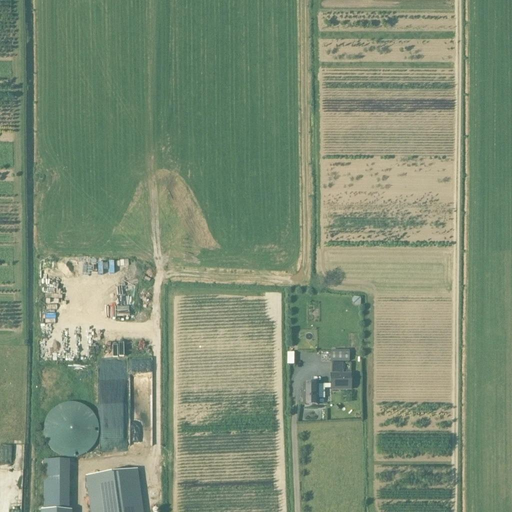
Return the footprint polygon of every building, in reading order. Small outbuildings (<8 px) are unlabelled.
[(118,317),(130,317),(130,301),(118,301),(118,317)] [(330,352),(330,363),(348,363),(348,352),(330,352)] [(351,374),(330,374),(330,391),(351,391),(351,374)] [(303,385),(303,405),(317,405),(317,399),(324,399),(324,385),(303,385)] [(98,436),(98,431),(98,426),(97,421),(95,417),(92,413),(88,410),(85,407),(80,405),(76,404),(71,403),(66,404),(61,405),(57,407),(53,410),(50,413),(47,417),(45,421),(44,426),(43,431),(44,436),(45,440),(47,445),(50,448),(53,452),(57,455),(61,457),(66,458),(71,458),(76,458),(80,457),(85,455),(88,452),(92,448),(95,445),(97,440),(98,436)] [(43,461),(43,511),(69,511),(69,461),(43,461)] [(85,477),(89,511),(143,511),(137,469),(85,477)]
